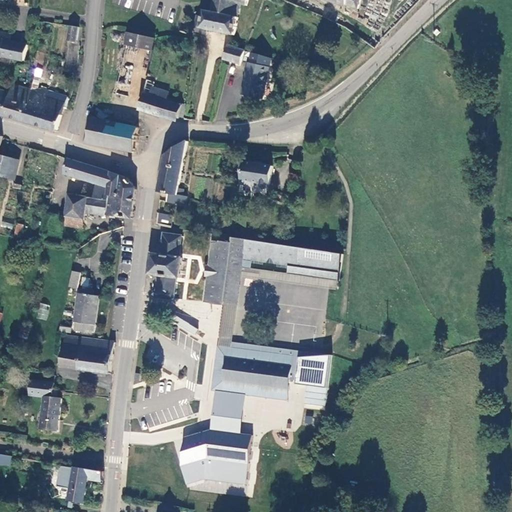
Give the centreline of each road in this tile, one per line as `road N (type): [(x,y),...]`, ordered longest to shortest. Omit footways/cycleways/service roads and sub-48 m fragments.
road 1 (tertiary): [(154,173),(159,146),(173,131),(286,123),(333,98),(441,0)]
road 2 (tertiary): [(112,511),(154,173)]
road 3 (residential): [(66,146),(91,59),(94,0)]
